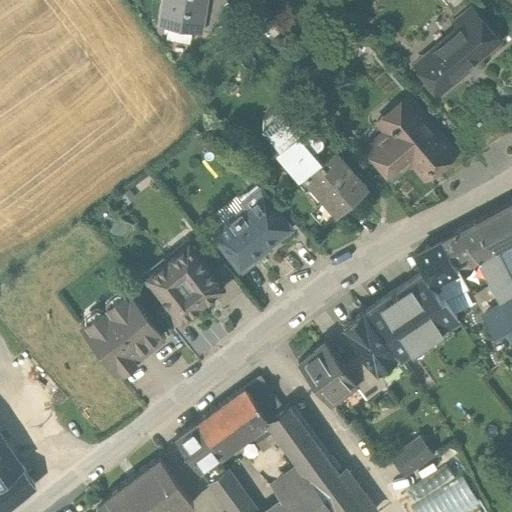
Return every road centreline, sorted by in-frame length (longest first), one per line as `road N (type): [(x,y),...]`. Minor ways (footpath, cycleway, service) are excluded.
road 1 (residential): [(511,181),(330,285),(37,511)]
road 2 (track): [(265,337),(399,511)]
